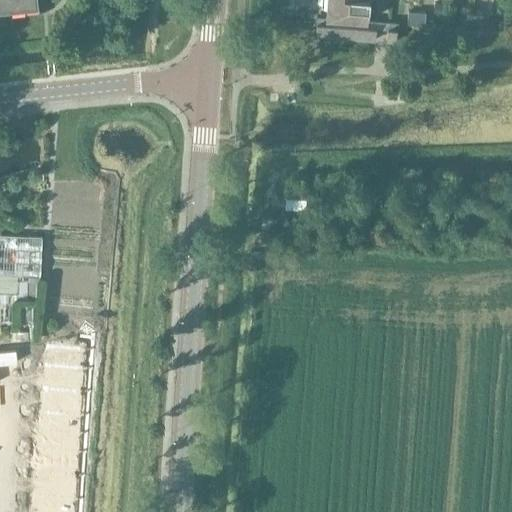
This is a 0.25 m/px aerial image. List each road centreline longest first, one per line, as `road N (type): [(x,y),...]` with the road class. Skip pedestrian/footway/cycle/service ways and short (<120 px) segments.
road 1 (tertiary): [(178,511),(209,77)]
road 2 (tertiary): [(209,77),(0,98)]
